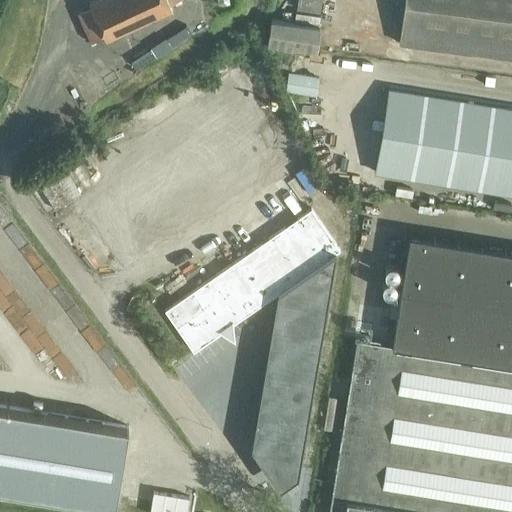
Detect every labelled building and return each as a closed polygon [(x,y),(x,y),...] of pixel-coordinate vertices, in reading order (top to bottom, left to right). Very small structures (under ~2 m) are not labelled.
[(168,4),(177,0),(93,0),(89,2),(91,6),(78,12),(91,41),(104,35),(106,39),(171,9),(168,4)] [(398,18),(398,0),(376,0),(376,16),(398,18)] [(511,0),(403,0),(398,42),(511,57),(511,0)] [(320,24),(318,24),(319,14),(295,11),(294,21),(270,17),(267,42),(316,49),(320,24)] [(288,80),(317,81),(318,60),(289,58),(288,80)] [(197,102),(213,95),(208,85),(192,92),(197,102)] [(257,86),(90,196),(141,275),(301,163),(257,86)] [(373,170),(511,193),(511,107),(387,87),(373,170)] [(59,150),(84,191),(92,185),(67,145),(59,150)] [(66,173),(59,178),(45,158),(21,174),(47,214),(79,192),(66,173)] [(310,207),(164,309),(193,350),(221,331),(234,338),(232,322),(277,292),(289,307),(275,318),(293,342),(269,361),(286,383),(261,402),(279,425),(255,443),(280,480),(298,467),(335,251),(339,248),(310,207)] [(391,345),(356,339),(329,511),(511,511),(511,249),(409,233),(391,345)] [(397,271),(398,269),(397,267),(396,264),(394,263),(392,262),(390,262),(388,263),(386,264),(384,266),(384,268),(384,270),(385,272),(386,274),(388,275),(390,276),(392,276),(395,275),(396,273),(397,271)] [(387,278),(385,279),(383,280),(382,282),(381,284),(382,287),(383,289),(384,290),(386,291),(389,292),(391,291),(393,290),(394,288),(395,286),(395,284),(395,281),(393,280),(391,278),(389,278),(387,278)] [(0,404),(0,485),(114,504),(127,425),(0,404)]
